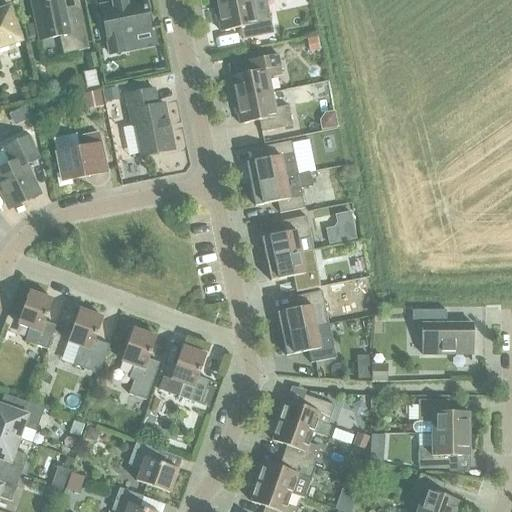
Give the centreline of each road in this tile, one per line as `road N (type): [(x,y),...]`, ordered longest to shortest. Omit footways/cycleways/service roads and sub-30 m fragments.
road 1 (residential): [(245,347),(7,263)]
road 2 (residential): [(7,263),(23,235),(44,221),(211,186)]
road 3 (residential): [(169,0),(211,186)]
road 4 (residential): [(245,347),(247,382),(197,511)]
road 5 (residential): [(211,186),(245,347)]
